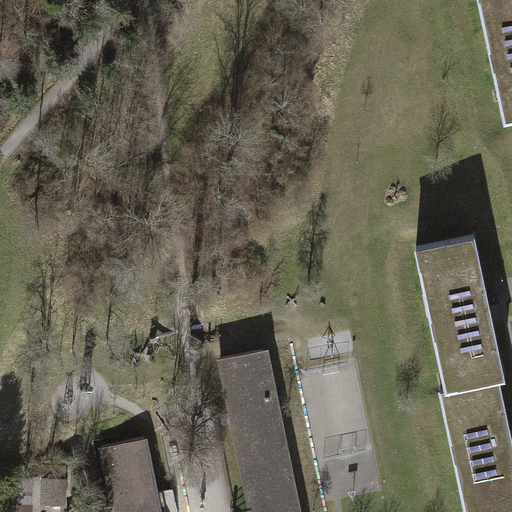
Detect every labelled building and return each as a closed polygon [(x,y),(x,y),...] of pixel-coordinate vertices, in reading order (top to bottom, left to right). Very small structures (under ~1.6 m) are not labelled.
[(511,0),(476,0),(501,117),(511,114),(511,0)] [(412,243),(443,384),(443,387),(498,375),(503,374),(492,322),(502,320),(498,302),(488,304),(472,230),(412,243)] [(303,511),(270,345),(218,356),(249,511),(303,511)] [(511,511),(511,426),(509,427),(498,375),(443,387),(443,384),(436,386),(463,511),(511,511)] [(182,393),(155,411),(170,434),(197,416),(182,393)] [(99,445),(112,511),(162,511),(147,435),(99,445)] [(41,502),(42,476),(13,474),(12,501),(18,501),(33,502),(41,502)] [(68,476),(42,476),(41,502),(67,503),(68,476)] [(32,511),(33,502),(18,501),(17,511),(32,511)]
